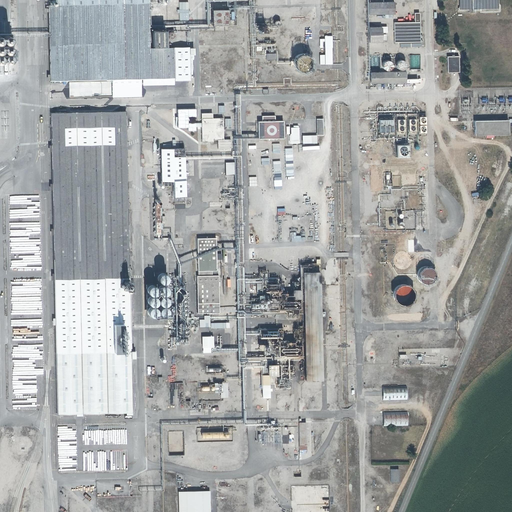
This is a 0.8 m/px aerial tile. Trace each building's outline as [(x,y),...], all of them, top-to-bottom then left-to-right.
[(186,52),(174,52),(150,53),(148,0),(56,0),(57,5),(49,5),(50,81),(141,80),(172,79),(188,79),(188,52),(186,52)] [(456,0),(457,9),(495,9),(494,0),(456,0)] [(367,15),(393,14),(393,2),(367,3),(367,15)] [(213,28),(228,27),(227,11),(212,11),(213,28)] [(418,14),(413,14),(413,23),(392,23),(393,43),(409,43),(418,43),(418,14)] [(255,34),(271,33),(270,25),(255,25),(255,34)] [(380,27),(367,27),(368,43),(380,42),(380,40),(380,31),(380,27)] [(152,51),(164,51),(164,32),(152,32),(152,51)] [(10,33),(0,33),(0,61),(11,61),(10,33)] [(185,36),(174,36),(174,52),(186,52),(185,36)] [(298,57),(296,58),(296,59),(295,60),(294,62),(294,63),(294,65),(294,67),(295,68),(297,70),(299,72),(301,72),(303,73),(305,72),(307,71),(308,70),(310,69),(310,67),(311,66),(311,63),(311,61),(310,60),(309,58),(308,57),(307,57),(305,56),(303,55),(302,55),(299,56),(298,57)] [(410,55),(410,69),(420,69),(419,55),(410,55)] [(448,72),(459,72),(459,55),(448,55),(448,72)] [(387,70),(388,70),(389,70),(390,70),(391,69),(392,68),(393,65),(393,63),(392,62),(392,61),(390,60),(387,59),(385,59),(384,60),(383,62),(382,63),(382,66),(383,68),(384,69),(387,70)] [(395,64),(395,65),(396,66),(397,68),(398,69),(399,69),(401,70),(402,69),(403,69),(404,68),(405,68),(405,66),(406,64),(406,63),(405,62),(404,60),(403,60),(401,59),(400,59),(398,60),(397,61),(396,63),(395,64)] [(374,83),(406,82),(417,82),(417,78),(405,79),(405,71),(401,72),(388,72),(369,73),(369,83),(374,83)] [(226,114),(225,106),(216,106),(216,114),(226,114)] [(409,135),(417,135),(417,111),(409,111),(409,135)] [(50,114),(55,294),(57,354),(125,352),(125,357),(133,357),(132,320),(131,278),(127,112),(50,114)] [(398,135),(406,135),(405,112),(397,112),(398,135)] [(178,129),(187,129),(188,114),(178,114),(178,129)] [(379,138),(394,137),(394,114),(378,114),(379,138)] [(211,120),(211,115),(200,115),(200,143),(213,143),(213,140),(222,140),(221,120),(211,120)] [(277,118),(265,118),(260,118),(261,136),(263,136),(286,136),(286,118),(277,118)] [(476,135),(510,135),(510,126),(510,120),(476,121),(476,135)] [(288,144),(298,144),(298,126),(288,126),(288,144)] [(318,145),(318,137),(304,137),(304,145),(318,145)] [(396,156),(409,156),(409,144),(396,144),(396,156)] [(224,174),(233,174),(233,162),(224,162),(224,174)] [(184,165),(162,166),(163,185),(174,185),(175,198),(185,198),(184,165)] [(226,189),(234,189),(233,176),(226,176),(226,189)] [(401,205),(394,205),(394,214),(384,214),(385,232),(413,232),(412,214),(402,214),(401,205)] [(290,241),(300,241),(300,235),(295,235),(295,232),(291,232),(290,241)] [(215,242),(197,242),(198,275),(198,276),(198,279),(197,279),(197,306),(218,306),(218,279),(213,279),(213,275),(216,275),(215,242)] [(393,259),(394,262),(396,265),(399,267),(402,268),(405,267),(408,265),(410,262),(411,259),(410,255),(408,253),(405,251),(402,250),(399,251),(396,253),(394,255),(393,259)] [(482,285),(490,264),(482,260),(473,282),(482,285)] [(303,275),(305,380),(306,381),(309,381),(320,381),(318,275),(303,275)] [(167,277),(159,277),(159,289),(148,289),(149,319),(168,318),(167,277)] [(393,295),(394,298),(397,301),(400,303),(404,303),(407,302),(410,301),(412,298),(414,294),(413,291),(412,287),(410,285),(407,283),(403,282),(399,283),(396,285),(394,288),(393,291),(393,295)] [(279,304),(278,287),(278,285),(265,285),(265,294),(269,294),(269,299),(254,300),(254,305),(279,304)] [(283,293),(283,287),(278,287),(279,304),(279,307),(300,306),(300,298),(294,298),(294,295),(286,295),(286,293),(283,293)] [(198,326),(208,326),(208,315),(203,316),(203,319),(198,319),(198,326)] [(278,357),(277,331),(270,331),(270,328),(266,328),(268,357),(278,357)] [(282,342),(281,331),(277,331),(278,357),(278,359),(302,359),(302,347),(295,347),(295,344),(285,344),(286,342),(282,342)] [(125,352),(57,354),(57,359),(58,415),(134,413),(133,357),(125,357),(125,352)] [(293,366),(268,366),(268,376),(293,376),(293,366)] [(382,387),(382,401),(407,400),(406,387),(382,387)] [(407,413),(383,413),(383,427),(407,426),(407,413)] [(298,449),(306,448),(304,421),(297,421),(298,449)] [(210,431),(210,440),(227,439),(227,430),(210,431)] [(126,442),(126,431),(116,431),(116,442),(126,442)] [(104,443),(114,442),(114,432),(103,432),(104,443)] [(390,484),(398,484),(398,470),(390,470),(390,484)] [(177,490),(177,511),(209,511),(209,489),(177,490)]
